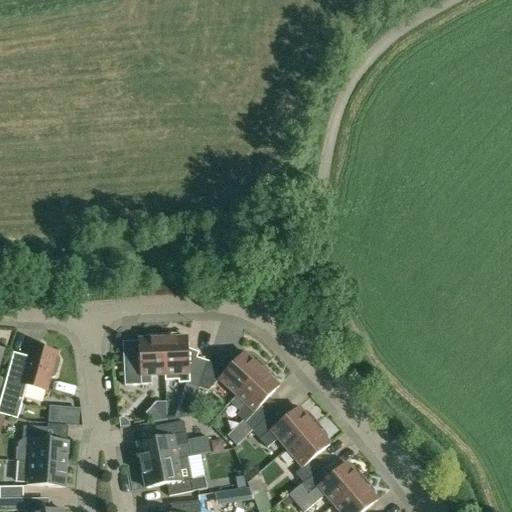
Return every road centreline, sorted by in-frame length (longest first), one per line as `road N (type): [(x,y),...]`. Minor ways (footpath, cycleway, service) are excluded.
road 1 (unclassified): [(450,0),(387,38),(353,76),(335,116),(315,206),(302,227),(270,244),(249,305)]
road 2 (residential): [(432,511),(282,329),(249,305)]
road 3 (residential): [(249,305),(87,310)]
